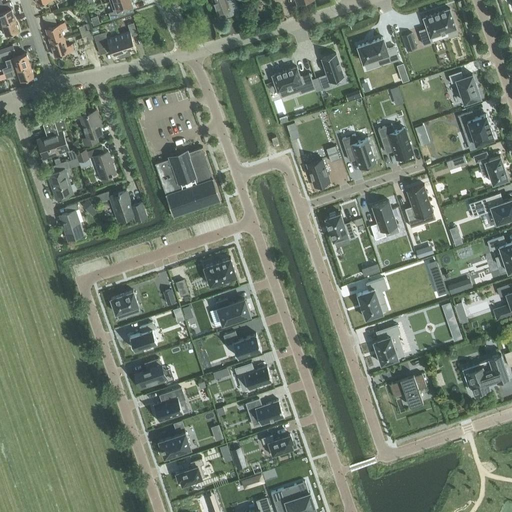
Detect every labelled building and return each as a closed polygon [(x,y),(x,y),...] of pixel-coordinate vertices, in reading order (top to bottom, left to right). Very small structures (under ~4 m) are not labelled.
[(133,0),(113,0),(110,1),(113,11),(109,12),(111,19),(130,13),(128,7),(133,5),(131,1),(134,0),(133,0)] [(213,0),(218,13),(224,11),(226,17),(239,12),(234,0),(213,0)] [(0,11),(0,16),(2,23),(15,19),(11,8),(0,11)] [(427,28),(419,30),(424,44),(432,42),(431,37),(448,31),(449,36),(457,33),(455,29),(457,28),(450,8),(423,17),(427,28)] [(97,16),(91,18),(94,25),(100,23),(97,16)] [(15,19),(2,23),(6,35),(19,30),(15,19)] [(46,28),(50,42),(64,38),(61,30),(67,28),(65,22),(46,28)] [(130,31),(118,35),(125,54),(136,50),(132,36),(137,34),(133,22),(127,24),(130,31)] [(105,32),(99,34),(101,38),(103,46),(109,44),(113,58),(125,54),(118,35),(107,39),(105,32)] [(412,32),(402,35),(407,51),(417,47),(412,32)] [(383,37),(357,46),(363,62),(388,53),(391,62),(399,59),(395,46),(387,48),(383,37)] [(64,38),(50,42),(55,56),(74,50),(72,44),(67,46),(64,38)] [(13,45),(2,48),(4,55),(15,52),(13,45)] [(8,67),(2,68),(4,73),(30,64),(26,53),(6,60),(8,67)] [(327,74),(319,76),(323,89),(332,86),(330,81),(344,76),(336,53),(321,58),(327,74)] [(30,64),(4,73),(6,78),(19,73),(21,80),(34,76),(30,64)] [(297,66),(272,75),(278,91),(297,84),(300,93),(315,88),(309,72),(300,76),(297,66)] [(460,68),(448,72),(451,80),(456,78),(464,101),(480,96),(472,73),(463,76),(460,68)] [(97,109),(80,115),(88,137),(83,139),(85,145),(98,141),(96,135),(102,133),(98,122),(101,121),(97,109)] [(472,111),(459,115),(464,131),(470,129),(475,143),(494,137),(486,114),(474,118),(472,111)] [(47,137),(38,140),(44,157),(68,148),(62,130),(67,128),(63,116),(42,123),(47,137)] [(392,125),(380,129),(387,152),(394,149),(397,159),(413,153),(405,128),(394,132),(392,125)] [(355,134),(342,138),(350,160),(351,160),(350,158),(354,156),(355,158),(356,158),(359,167),(359,168),(377,162),(377,161),(376,161),(368,138),(369,138),(368,137),(358,141),(355,134)] [(335,145),(326,148),(331,161),(340,158),(335,145)] [(102,146),(87,151),(89,158),(94,156),(103,183),(113,179),(112,175),(113,175),(113,174),(116,173),(108,151),(104,152),(102,146)] [(156,162),(155,163),(155,164),(156,164),(159,172),(158,172),(159,173),(162,183),(162,184),(166,193),(166,194),(173,215),(173,216),(174,216),(220,200),(221,200),(221,199),(220,199),(213,178),(213,177),(210,167),(210,166),(209,166),(206,157),(206,156),(203,147),(203,146),(202,147),(188,152),(187,150),(170,156),(170,158),(156,163),(156,162)] [(86,158),(83,150),(76,152),(79,161),(86,158)] [(486,152),(474,156),(476,161),(479,160),(481,166),(486,164),(493,183),(508,178),(500,155),(488,159),(487,157),(488,157),(486,152)] [(464,155),(457,157),(460,165),(466,163),(464,155)] [(323,157),(308,163),(315,185),(318,184),(319,186),(325,184),(324,182),(331,180),(323,157)] [(67,161),(54,165),(56,171),(50,174),(54,187),(53,188),(56,198),(73,193),(65,169),(69,167),(67,161)] [(412,206),(405,208),(411,227),(424,222),(421,215),(433,211),(424,184),(407,190),(412,206)] [(110,196),(112,201),(118,220),(134,215),(136,219),(146,216),(141,202),(131,205),(129,201),(130,200),(126,190),(110,196)] [(500,192),(469,203),(473,216),(492,210),(496,223),(509,218),(510,221),(511,220),(511,197),(503,201),(500,192)] [(88,199),(82,204),(88,211),(94,205),(88,199)] [(378,223),(371,225),(375,239),(386,235),(384,229),(397,225),(389,200),(372,206),(378,223)] [(68,212),(62,214),(67,229),(65,230),(68,239),(84,234),(80,221),(77,222),(73,210),(79,208),(77,202),(66,206),(68,212)] [(330,216),(325,217),(333,240),(347,235),(349,239),(355,237),(350,222),(344,224),(340,212),(335,214),(334,212),(329,213),(330,216)] [(503,235),(488,241),(491,249),(499,246),(502,254),(496,257),(498,264),(505,262),(508,271),(511,269),(511,240),(506,243),(503,235)] [(205,265),(204,266),(204,267),(210,283),(210,284),(211,284),(236,276),(237,275),(236,274),(236,275),(231,258),(231,257),(230,257),(205,266),(205,265)] [(437,261),(428,264),(432,275),(441,272),(437,261)] [(369,289),(357,293),(361,302),(360,303),(362,309),(363,309),(366,318),(374,315),(375,317),(381,315),(380,313),(383,312),(383,311),(388,309),(385,301),(380,303),(375,288),(386,284),(384,277),(367,283),(369,289)] [(184,279),(176,282),(181,295),(188,292),(184,279)] [(444,281),(435,284),(439,295),(447,292),(444,281)] [(511,282),(497,288),(500,296),(507,293),(510,304),(504,306),(502,307),(505,315),(511,313),(511,282)] [(171,289),(164,291),(167,303),(175,301),(171,289)] [(133,290),(111,298),(116,313),(117,313),(118,319),(140,311),(138,306),(138,305),(139,305),(133,290)] [(227,298),(216,302),(217,306),(218,307),(217,307),(223,323),(250,314),(249,312),(250,311),(247,300),(245,301),(245,298),(229,303),(229,302),(227,298)] [(142,332),(130,336),(134,349),(157,341),(153,329),(155,328),(153,322),(140,326),(142,332)] [(379,339),(373,341),(381,363),(398,358),(398,357),(405,354),(397,333),(400,332),(397,324),(377,331),(379,339)] [(235,332),(224,335),(227,344),(232,342),(237,357),(261,349),(256,334),(238,340),(235,332)] [(490,359),(480,362),(482,366),(467,371),(470,378),(466,379),(469,387),(472,385),(475,393),(485,390),(484,388),(489,386),(488,382),(497,379),(497,380),(509,376),(501,354),(489,358),(490,359)] [(146,368),(137,371),(139,376),(137,377),(141,387),(166,378),(159,357),(144,362),(146,368)] [(251,362),(235,368),(240,380),(245,378),(249,388),(272,380),(267,365),(254,370),(251,362)] [(406,378),(395,382),(400,395),(405,393),(408,402),(422,398),(419,389),(427,386),(422,373),(411,376),(412,378),(406,380),(406,378)] [(154,403),(153,403),(159,421),(160,421),(159,420),(183,412),(183,413),(184,413),(180,401),(179,401),(185,398),(182,387),(160,394),(160,395),(162,394),(164,399),(162,400),(162,401),(154,404),(154,403)] [(259,398),(246,403),(249,410),(255,408),(261,424),(284,416),(279,399),(262,405),(259,398)] [(223,406),(216,409),(218,415),(225,412),(223,406)] [(185,431),(159,440),(165,456),(191,447),(185,431)] [(272,433),(261,437),(263,443),(266,442),(270,454),(276,452),(277,454),(286,450),(286,449),(293,446),(291,441),(293,441),(290,433),(274,439),(272,433)] [(227,445),(221,447),(226,461),(232,459),(227,445)] [(239,447),(231,449),(237,468),(245,465),(239,447)] [(192,467),(176,472),(180,484),(190,481),(191,483),(200,480),(199,478),(205,476),(199,458),(190,461),(192,467)] [(296,484),(272,492),(277,507),(286,504),(289,511),(301,511),(305,511),(307,511),(306,510),(315,507),(310,491),(299,495),(296,484)] [(259,508),(247,511),(271,511),(266,496),(256,499),(259,508)]
